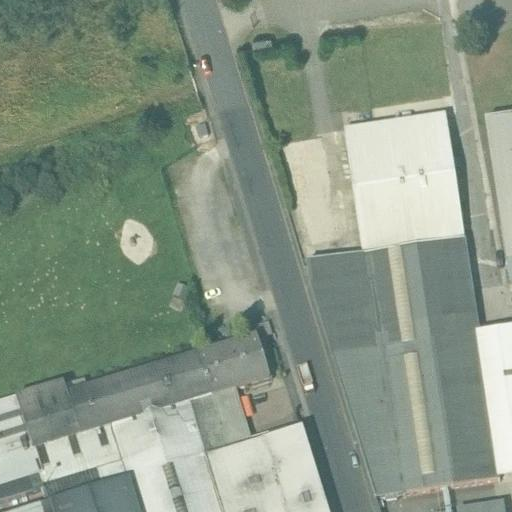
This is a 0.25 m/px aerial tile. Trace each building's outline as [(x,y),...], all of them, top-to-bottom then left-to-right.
[(445,118),(345,133),(364,258),(464,243),(445,118)] [(511,120),(485,125),(510,284),(511,283),(511,120)] [(496,483),(476,337),(464,243),(364,258),(307,267),(310,288),(375,501),(496,483)] [(511,331),(476,337),(496,483),(511,480),(511,331)] [(258,342),(200,360),(212,399),(214,407),(238,400),(237,395),(236,392),(270,381),(258,342)] [(199,360),(88,395),(84,383),(73,386),(77,398),(68,401),(80,439),(113,429),(212,399),(200,360),(199,360)] [(64,386),(0,405),(0,505),(42,493),(43,493),(39,478),(40,478),(32,454),(80,439),(68,401),(64,389),(64,386)] [(77,398),(73,386),(64,389),(68,401),(77,398)] [(124,467),(98,475),(103,493),(47,510),(40,511),(286,511),(266,445),(266,444),(253,448),(251,441),(238,400),(214,407),(212,399),(113,429),(124,467)] [(80,439),(32,454),(40,478),(39,478),(43,493),(42,493),(47,510),(103,493),(98,475),(124,467),(113,429),(80,439)] [(285,430),(251,441),(253,448),(266,444),(266,445),(288,438),(285,430)] [(288,438),(266,445),(286,511),(326,511),(303,434),(288,438)]
